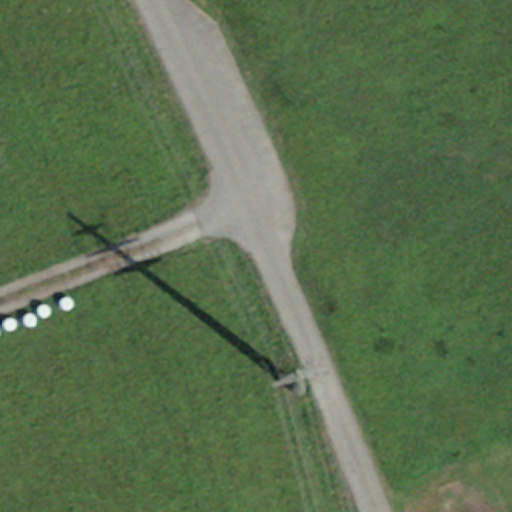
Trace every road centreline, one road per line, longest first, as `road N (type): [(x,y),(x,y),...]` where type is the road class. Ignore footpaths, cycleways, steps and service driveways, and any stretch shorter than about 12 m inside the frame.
road 1 (unclassified): [(151,0),(381,511)]
road 2 (track): [(0,302),(245,203)]
